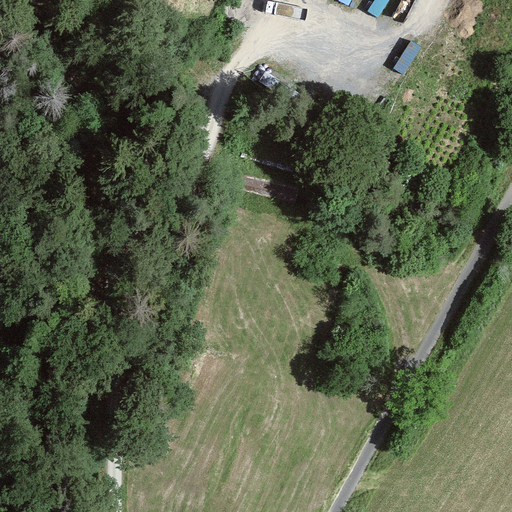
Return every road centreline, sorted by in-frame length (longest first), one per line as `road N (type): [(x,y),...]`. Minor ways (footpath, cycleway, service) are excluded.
road 1 (track): [(115,511),(121,393),(215,113),(244,50)]
road 2 (unclassified): [(511,202),(336,511)]
